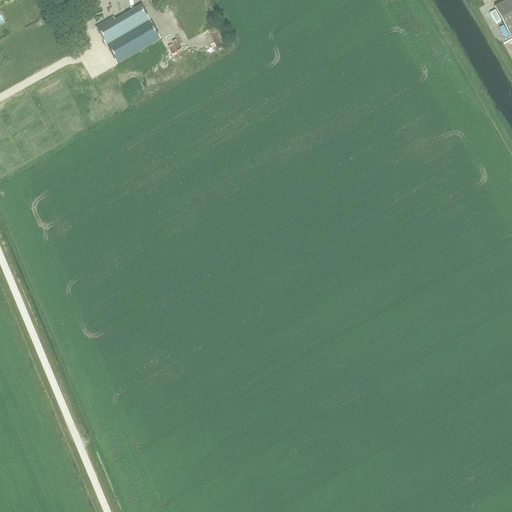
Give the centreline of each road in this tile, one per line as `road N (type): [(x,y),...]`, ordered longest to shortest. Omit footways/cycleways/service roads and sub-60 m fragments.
road 1 (unclassified): [(108,511),(0,256)]
road 2 (track): [(511,157),(420,0)]
